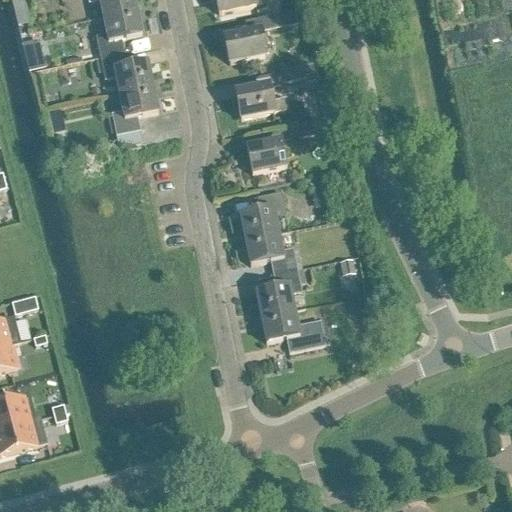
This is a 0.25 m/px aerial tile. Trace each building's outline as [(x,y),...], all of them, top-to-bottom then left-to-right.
[(28,0),(13,0),(17,25),(32,24),(28,0)] [(103,23),(139,16),(138,12),(135,13),(132,0),(61,0),(62,2),(70,0),(86,0),(88,5),(88,8),(99,6),(103,23)] [(214,0),(219,20),(255,13),(252,0),(214,0)] [(100,64),(124,59),(121,46),(141,41),(137,19),(139,19),(139,16),(103,23),(106,40),(95,42),(98,55),(80,59),(82,68),(100,64)] [(273,35),(302,28),(300,16),(270,22),(273,35)] [(229,70),(265,62),(260,36),(223,44),(229,70)] [(27,44),(30,72),(46,70),(43,42),(27,44)] [(119,100),(155,93),(154,89),(151,90),(147,68),(126,72),(124,59),(100,64),(104,86),(115,83),(119,100)] [(304,72),(306,84),(308,95),(317,93),(313,70),(304,72)] [(282,89),(306,84),(304,72),(280,77),(282,89)] [(271,107),(268,92),(235,98),(240,126),(273,120),(273,119),(288,117),(286,104),(271,107)] [(155,93),(119,100),(122,117),(111,119),(118,153),(142,148),(137,123),(157,119),(153,97),(155,96),(155,93)] [(511,118),(511,97),(486,104),(490,123),(511,118)] [(298,144),(325,138),(322,126),(295,131),(298,144)] [(511,142),(484,148),(487,164),(511,159),(511,142)] [(252,181),(286,174),(281,146),(246,153),(252,181)] [(491,183),(493,192),(506,189),(505,180),(491,183)] [(328,211),(325,196),(311,199),(314,214),(328,211)] [(242,247),(278,240),(275,223),(286,221),(281,199),(257,203),(260,217),(239,221),(244,243),(241,244),(242,247)] [(273,281),(297,276),(292,254),(282,257),(278,240),(242,247),(243,250),(245,250),(250,272),(270,268),(273,281)] [(258,324),(294,317),(291,300),(301,298),(297,276),(273,281),(276,294),(255,298),(260,320),(257,321),(258,324)] [(12,310),(15,322),(37,316),(34,304),(12,310)] [(294,317),(258,324),(259,328),(261,327),(266,349),(286,345),(288,359),(325,351),(320,327),(297,332),(294,317)] [(0,353),(14,350),(14,352),(21,351),(14,324),(0,327),(0,353)] [(33,345),(35,353),(47,350),(45,342),(33,345)] [(14,350),(0,353),(0,380),(20,375),(14,352),(14,350)] [(157,371),(167,369),(164,355),(154,357),(157,371)] [(36,425),(30,402),(0,409),(0,437),(37,428),(36,425)] [(53,422),(65,419),(63,411),(51,415),(53,422)] [(67,427),(65,419),(53,422),(56,430),(67,427)] [(0,437),(0,463),(48,451),(41,424),(36,425),(37,428),(0,437)]
